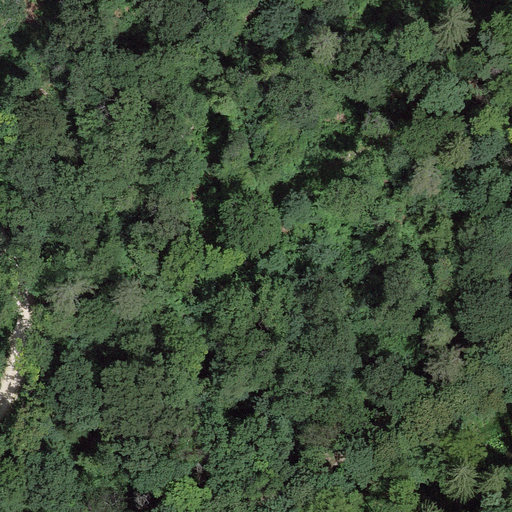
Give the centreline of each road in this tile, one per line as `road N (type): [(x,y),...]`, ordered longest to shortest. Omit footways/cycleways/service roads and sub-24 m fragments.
road 1 (track): [(10,388),(104,335),(240,236),(362,181)]
road 2 (track): [(268,511),(511,333)]
road 3 (track): [(0,405),(22,337),(23,292),(0,241)]
